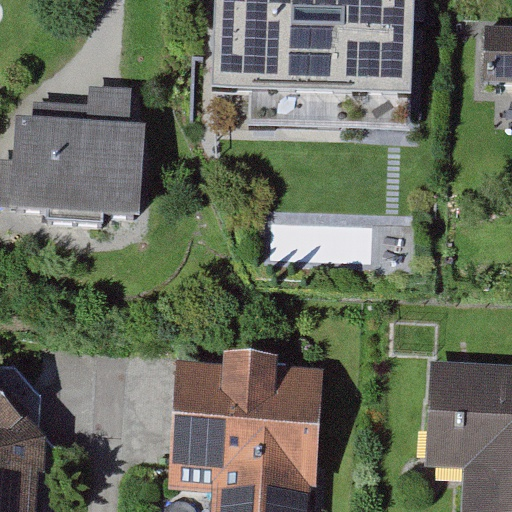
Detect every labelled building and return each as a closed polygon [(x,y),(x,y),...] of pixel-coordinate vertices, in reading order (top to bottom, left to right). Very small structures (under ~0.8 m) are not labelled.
[(340,95),(340,114),(396,114),(396,32),(383,32),(382,0),(239,0),(239,51),(272,50),(272,95),(340,95)] [(511,48),(490,48),(488,98),(511,98),(511,48)] [(106,224),(138,226),(142,137),(128,136),(129,102),(91,100),(90,114),(36,111),(35,126),(13,125),(8,224),(78,227),(78,234),(106,235),(106,224)] [(218,505),(217,511),(308,511),(310,496),(319,497),(327,390),(283,386),(284,372),(224,368),(223,379),(181,376),(172,502),(218,505)] [(471,484),(468,511),(511,511),(511,379),(435,375),(428,481),(471,484)] [(0,511),(38,511),(39,487),(48,487),(50,446),(42,445),(45,411),(20,381),(0,380),(0,511)]
